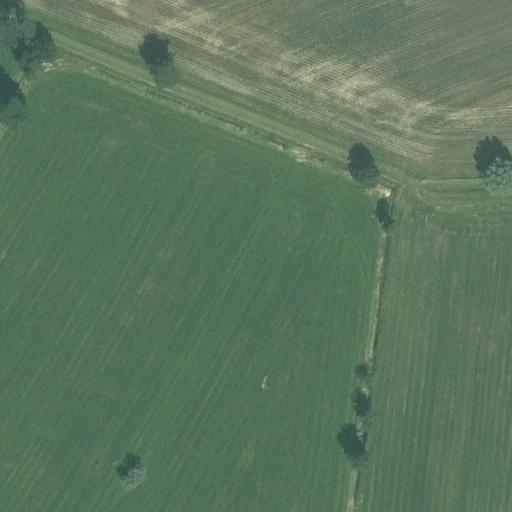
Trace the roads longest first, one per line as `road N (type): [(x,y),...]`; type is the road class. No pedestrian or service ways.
road 1 (track): [(0,15),(395,178)]
road 2 (track): [(302,140),(92,511)]
